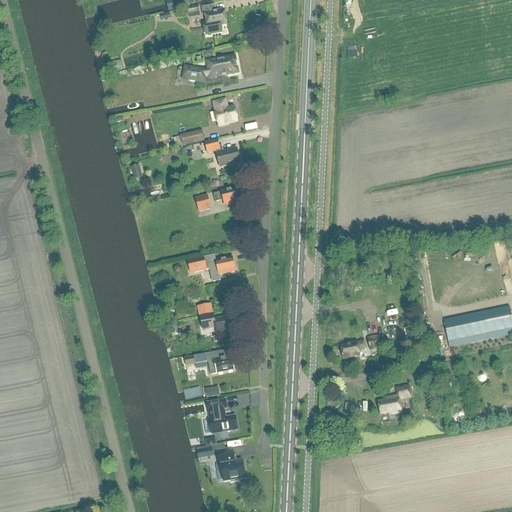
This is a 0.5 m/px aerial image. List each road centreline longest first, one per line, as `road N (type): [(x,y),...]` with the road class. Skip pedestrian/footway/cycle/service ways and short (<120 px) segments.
road 1 (unclassified): [(128,511),(0,0)]
road 2 (primary): [(285,511),(310,0)]
road 3 (unclassified): [(266,467),(262,276),(282,0)]
